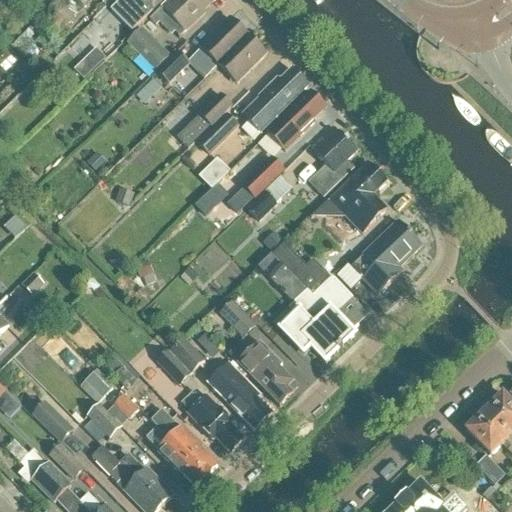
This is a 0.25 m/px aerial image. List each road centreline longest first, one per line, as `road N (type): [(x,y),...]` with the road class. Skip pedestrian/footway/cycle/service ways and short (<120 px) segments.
road 1 (residential): [(198,511),(444,277),(450,259),(433,205),(232,0)]
road 2 (tertiary): [(339,511),(511,347)]
